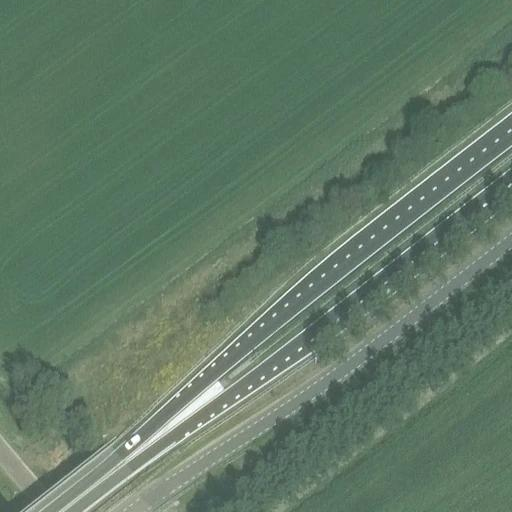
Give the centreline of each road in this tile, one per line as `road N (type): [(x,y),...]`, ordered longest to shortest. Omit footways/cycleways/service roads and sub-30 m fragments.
road 1 (trunk): [(511,141),(221,366),(117,468)]
road 2 (trunk): [(117,468),(240,388),(511,178)]
road 3 (unclassified): [(132,511),(350,364),(511,241)]
